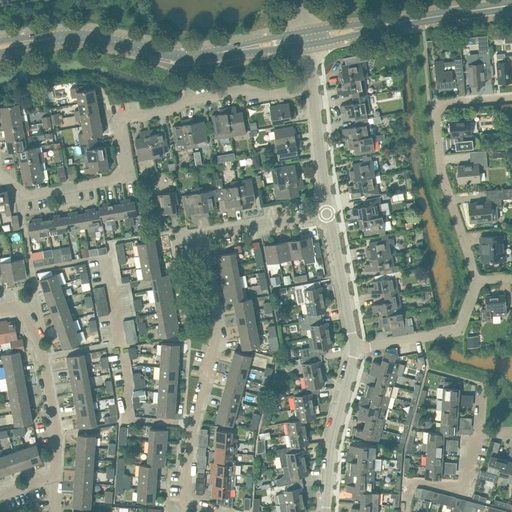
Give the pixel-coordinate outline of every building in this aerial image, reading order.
[(489,53),(487,36),(477,37),(478,53),(489,53)] [(511,55),(504,56),(504,52),(496,53),(498,83),(511,82),(511,77),(511,68),(511,55)] [(468,65),(470,86),(485,84),(483,66),(490,65),(489,53),(478,53),(479,64),(468,65)] [(455,60),(455,61),(443,62),(443,61),(434,61),(436,89),(442,88),(443,90),(451,89),(451,87),(456,87),(456,81),(463,80),(462,59),(455,60)] [(366,62),(361,62),(341,66),(342,72),(338,73),(340,82),(368,77),(366,62)] [(367,96),(364,78),(368,77),(340,82),(342,82),(343,87),(337,88),(338,95),(352,92),(353,98),(367,96)] [(77,86),(70,87),(72,98),(77,97),(78,103),(97,100),(95,89),(78,92),(77,86)] [(370,113),(367,96),(353,98),(354,103),(340,106),(341,113),(347,112),(348,117),(370,113)] [(0,107),(2,119),(21,115),(20,109),(25,108),(23,98),(16,99),(17,104),(0,107)] [(99,112),(97,100),(78,103),(79,110),(74,111),(75,116),(99,112)] [(284,120),(296,118),(294,111),(290,112),(289,103),(269,107),(273,125),(284,123),(284,120)] [(235,107),(226,108),(231,137),(247,135),(242,112),(237,113),(235,107)] [(231,137),(226,108),(219,110),(220,114),(212,115),(215,135),(224,134),(225,138),(231,137)] [(101,123),(99,112),(75,116),(76,121),(81,120),(82,126),(101,123)] [(22,122),(21,115),(2,119),(4,130),(28,125),(27,121),(22,122)] [(207,141),(203,121),(195,122),(194,118),(188,119),(193,148),(199,147),(198,143),(207,141)] [(348,140),(371,136),(369,125),(368,125),(367,118),(354,121),(355,126),(342,129),(343,136),(349,135),(350,140),(348,140)] [(193,148),(188,119),(181,121),(182,125),(173,126),(177,146),(185,145),(186,149),(193,148)] [(449,121),(451,138),(455,138),(457,135),(459,138),(460,140),(455,141),(456,149),(464,149),(465,150),(480,149),(479,140),(471,133),(470,120),(449,121)] [(103,134),(101,123),(82,126),(83,133),(78,134),(80,144),(93,142),(92,136),(103,134)] [(29,131),(28,125),(4,130),(6,141),(25,138),(25,137),(24,132),(29,131)] [(270,140),(271,146),(300,141),(299,134),(294,135),(293,126),(273,130),(275,139),(270,140)] [(168,152),(165,132),(156,133),(156,129),(149,130),(154,158),(160,157),(159,153),(168,152)] [(154,158),(149,130),(140,132),(141,138),(135,139),(138,158),(147,157),(148,159),(154,158)] [(377,142),(377,141),(386,140),(385,134),(371,136),(348,140),(350,149),(354,149),(355,155),(374,151),(372,143),(377,142)] [(32,147),(31,142),(30,136),(25,137),(25,138),(6,141),(9,152),(18,151),(18,150),(27,148),(32,147)] [(301,147),(300,141),(271,146),(273,153),(277,152),(279,160),(298,157),(297,148),(301,147)] [(94,148),(93,142),(80,144),(82,155),(87,154),(88,161),(107,158),(105,146),(94,148)] [(32,147),(27,148),(18,150),(18,151),(20,162),(44,158),(43,152),(38,153),(36,147),(32,147)] [(459,183),(467,183),(469,183),(479,182),(478,169),(487,169),(485,151),(480,151),(470,152),(471,165),(458,166),(459,183)] [(224,155),(215,157),(216,163),(225,162),(224,155)] [(377,160),(372,161),(371,156),(367,157),(362,158),(363,162),(352,164),(353,170),(350,171),(351,180),(353,180),(379,175),(378,169),(377,160)] [(45,162),(44,158),(20,162),(22,173),(41,170),(39,163),(45,162)] [(109,169),(107,158),(88,161),(89,167),(84,168),(85,173),(109,169)] [(295,165),(276,168),(271,169),(274,184),(302,179),(301,172),(297,173),(295,165)] [(67,168),(69,180),(76,179),(73,167),(67,168)] [(60,182),(66,181),(64,168),(58,170),(60,182)] [(42,176),(41,170),(22,173),(24,184),(48,180),(47,175),(42,176)] [(377,194),(375,183),(381,182),(379,175),(353,180),(354,185),(348,186),(349,193),(363,190),(364,196),(377,194)] [(252,179),(237,182),(242,209),(251,207),(250,201),(256,200),(252,179)] [(304,188),(302,179),(274,184),(277,199),(298,195),(297,189),(304,188)] [(242,209),(237,182),(230,183),(231,187),(223,188),(222,188),(224,196),(226,208),(234,206),(235,210),(242,209)] [(204,188),(197,189),(202,216),(209,215),(208,211),(217,209),(214,197),(213,190),(204,192),(204,188)] [(500,205),(500,199),(511,198),(511,188),(499,189),(485,190),(487,203),(469,204),(470,222),(492,220),(491,206),(500,205)] [(202,216),(197,189),(191,190),(192,194),(183,196),(186,215),(195,213),(196,217),(202,216)] [(7,191),(0,192),(0,211),(5,211),(6,216),(11,215),(7,191)] [(178,203),(176,192),(157,195),(161,214),(169,213),(170,217),(177,216),(175,204),(178,203)] [(358,220),(381,216),(378,198),(365,200),(366,206),(352,209),(354,216),(360,215),(360,219),(358,220)] [(130,199),(125,200),(129,226),(134,225),(133,217),(137,216),(135,201),(131,202),(130,199)] [(129,226),(125,200),(120,201),(121,204),(116,205),(119,219),(124,218),(125,226),(129,226)] [(119,219),(116,205),(113,205),(112,202),(107,203),(112,230),(113,231),(117,230),(115,220),(119,219)] [(112,230),(107,203),(102,204),(103,207),(99,208),(99,210),(102,222),(106,221),(107,229),(109,230),(112,230)] [(102,222),(99,210),(96,211),(95,208),(89,209),(93,231),(99,230),(98,226),(102,225),(102,222)] [(93,231),(89,209),(85,210),(86,213),(81,214),(84,228),(89,227),(90,232),(93,231)] [(84,228),(81,214),(78,214),(78,211),(72,212),(76,234),(81,233),(80,229),(84,228)] [(76,234),(72,212),(67,213),(68,216),(64,217),(66,232),(72,231),(72,235),(76,234)] [(66,232),(64,217),(60,217),(60,215),(54,216),(58,239),(64,238),(63,232),(66,232)] [(382,216),(381,216),(358,220),(360,229),(364,228),(365,234),(384,231),(383,222),(387,222),(386,215),(382,216)] [(14,229),(20,228),(18,216),(11,217),(14,229)] [(58,239),(54,216),(50,216),(50,219),(46,220),(48,235),(54,234),(55,240),(58,239)] [(48,235),(46,220),(43,221),(42,218),(36,219),(40,241),(45,240),(45,235),(48,235)] [(40,241),(36,219),(32,219),(33,223),(28,223),(31,238),(36,237),(37,241),(40,241)] [(492,236),(483,237),(484,252),(481,252),(482,262),(503,261),(501,245),(504,244),(504,235),(501,236),(500,230),(492,230),(492,236)] [(321,256),(319,242),(313,243),(312,237),(300,239),(303,257),(315,255),(315,257),(321,256)] [(303,257),(300,239),(288,242),(291,259),(303,257)] [(393,239),(388,239),(381,241),(369,243),(370,249),(366,250),(367,259),(395,254),(393,239)] [(137,243),(140,256),(157,252),(155,240),(137,243)] [(291,259),(288,242),(276,244),(279,261),(291,259)] [(279,261),(276,244),(264,246),(267,263),(279,261)] [(107,253),(106,247),(97,248),(99,255),(107,253)] [(90,257),(99,255),(97,248),(89,250),(90,257)] [(253,249),(256,261),(263,260),(260,248),(253,249)] [(54,263),(53,256),(50,257),(49,252),(43,253),(44,258),(46,265),(54,263)] [(71,252),(62,254),(63,262),(72,260),(71,252)] [(159,264),(157,252),(140,256),(142,267),(159,264)] [(217,255),(220,268),(237,264),(235,252),(217,255)] [(63,262),(62,254),(53,256),(54,263),(63,262)] [(395,254),(367,259),(368,259),(370,259),(370,263),(364,264),(366,271),(379,269),(380,275),(393,273),(392,267),(394,267),(392,255),(395,254)] [(44,258),(33,260),(34,267),(46,265),(44,258)] [(24,259),(11,261),(15,279),(27,277),(24,259)] [(15,279),(11,261),(0,263),(0,269),(1,273),(2,281),(15,279)] [(161,276),(159,264),(142,267),(144,279),(151,278),(161,276)] [(239,276),(237,264),(220,268),(222,279),(239,276)] [(398,295),(395,277),(399,276),(401,274),(400,272),(393,273),(380,275),(375,276),(376,280),(373,281),(374,286),(369,287),(370,294),(384,292),(385,297),(398,295)] [(61,285),(57,274),(40,280),(44,291),(61,285)] [(169,274),(161,276),(151,278),(153,290),(171,287),(169,274)] [(307,281),(306,275),(294,277),(295,283),(307,281)] [(241,288),(239,276),(222,279),(224,291),(241,288)] [(90,289),(88,277),(81,278),(83,291),(90,289)] [(300,303),(306,302),(323,299),(321,287),(314,288),(313,282),(296,286),(300,303)] [(65,297),(62,291),(69,289),(67,283),(61,286),(61,285),(44,291),(48,303),(65,297)] [(173,298),(171,287),(153,290),(156,302),(173,298)] [(244,300),(241,288),(224,291),(226,303),(234,302),(244,300)] [(285,289),(272,291),(273,297),(286,295),(285,289)] [(482,320),(491,319),(491,316),(507,314),(505,290),(504,290),(505,297),(500,297),(499,296),(485,297),(485,292),(486,308),(481,309),(482,320)] [(401,312),(398,295),(385,297),(386,303),(372,305),(373,312),(379,311),(380,316),(378,316),(378,317),(406,312),(406,311),(401,312)] [(69,308),(65,297),(48,303),(52,314),(69,308)] [(175,310),(173,298),(156,302),(158,313),(175,310)] [(251,299),(244,300),(234,302),(236,314),(254,310),(251,299)] [(325,311),(323,299),(306,302),(308,314),(298,315),(299,322),(301,322),(311,320),(310,314),(325,311)] [(72,320),(69,308),(52,314),(56,325),(72,320)] [(177,322),(175,310),(158,313),(160,325),(177,322)] [(256,322),(254,310),(236,314),(238,325),(256,322)] [(408,326),(406,312),(378,317),(380,326),(384,325),(385,331),(404,328),(405,334),(414,332),(413,326),(408,326)] [(76,331),(72,320),(56,325),(60,337),(76,331)] [(312,326),(311,320),(301,322),(302,329),(304,330),(310,329),(312,338),(330,335),(327,323),(312,326)] [(2,321),(0,321),(0,335),(1,343),(10,342),(12,353),(20,351),(25,350),(23,339),(18,340),(14,321),(2,323),(2,321)] [(180,334),(177,322),(160,325),(162,337),(180,334)] [(258,334),(256,322),(238,325),(240,337),(258,334)] [(80,342),(76,331),(60,337),(64,348),(80,342)] [(260,346),(258,334),(240,337),(243,349),(260,346)] [(332,347),(330,335),(312,338),(314,350),(309,351),(304,352),(305,358),(310,357),(321,355),(326,354),(325,348),(332,347)] [(162,343),(161,355),(179,356),(180,344),(162,343)] [(22,363),(20,351),(12,353),(2,354),(4,366),(22,363)] [(234,351),(231,363),(248,368),(252,356),(234,351)] [(402,367),(399,366),(399,363),(396,362),(398,355),(385,351),(381,364),(373,362),(371,368),(396,375),(402,376),(404,371),(404,369),(403,368),(402,367)] [(86,366),(84,354),(66,357),(69,369),(86,366)] [(178,368),(179,356),(161,355),(160,367),(178,368)] [(311,362),(310,357),(305,358),(306,363),(302,364),(305,376),(322,373),(319,361),(311,362)] [(24,375),(22,363),(4,366),(6,378),(24,375)] [(248,368),(231,363),(228,375),(245,379),(248,368)] [(88,378),(86,366),(69,369),(71,381),(88,378)] [(177,380),(178,368),(160,367),(159,379),(177,380)] [(393,386),(396,375),(371,368),(369,374),(378,376),(377,381),(393,386)] [(140,372),(133,374),(134,381),(141,380),(140,372)] [(324,385),(322,373),(305,376),(307,388),(293,391),(294,396),(311,393),(318,392),(317,386),(324,385)] [(111,380),(110,374),(104,375),(105,381),(104,381),(105,387),(112,386),(111,380)] [(26,387),(24,375),(6,378),(8,390),(26,387)] [(245,379),(228,375),(225,386),(242,391),(245,379)] [(460,382),(453,382),(453,379),(444,377),(444,380),(444,381),(444,387),(443,387),(442,399),(463,400),(463,397),(459,396),(460,382)] [(91,390),(88,378),(71,381),(73,393),(91,390)] [(176,392),(177,380),(159,379),(159,391),(176,392)] [(142,387),(141,380),(134,381),(135,389),(142,387)] [(390,397),(393,386),(377,381),(375,386),(367,384),(365,390),(390,397)] [(239,402),(242,391),(225,386),(222,398),(239,402)] [(28,399),(26,387),(8,390),(11,402),(28,399)] [(93,401),(91,390),(73,393),(75,405),(93,401)] [(387,408),(390,397),(365,390),(363,396),(372,398),(371,403),(387,408)] [(176,404),(176,392),(159,391),(158,403),(176,404)] [(313,406),(311,393),(294,396),(296,409),(313,406)] [(239,402),(222,398),(219,409),(236,414),(239,402)] [(30,410),(28,399),(11,402),(13,413),(30,410)] [(463,404),(463,400),(442,399),(441,410),(458,411),(458,404),(463,404)] [(95,413),(93,401),(75,405),(77,416),(95,413)] [(175,417),(176,404),(158,403),(157,415),(175,417)] [(384,419),(387,408),(371,403),(369,408),(361,406),(359,412),(384,419)] [(315,418),(313,406),(296,409),(298,420),(298,421),(304,420),(315,418)] [(117,422),(117,415),(117,409),(109,410),(110,416),(104,417),(105,424),(117,422)] [(233,426),(236,414),(219,409),(216,421),(233,426)] [(33,422),(30,410),(13,413),(15,425),(33,422)] [(458,411),(441,410),(436,410),(436,418),(437,420),(441,420),(440,421),(461,423),(462,419),(457,419),(458,411)] [(381,430),(384,419),(359,412),(358,418),(366,420),(365,425),(381,430)] [(97,425),(95,413),(77,416),(79,428),(97,425)] [(306,432),(304,420),(298,421),(298,420),(287,422),(289,435),(306,432)] [(461,427),(461,423),(440,421),(440,433),(444,434),(456,434),(457,426),(461,427)] [(378,441),(381,430),(365,425),(363,430),(355,428),(353,434),(363,437),(378,441)] [(150,429),(149,441),(167,442),(168,430),(150,429)] [(234,431),(216,430),(216,441),(236,443),(236,439),(233,439),(234,431)] [(308,444),(306,432),(289,435),(291,447),(294,446),(308,444)] [(444,441),(444,434),(440,433),(428,432),(427,443),(448,445),(448,441),(444,441)] [(78,434),(77,447),(95,448),(96,435),(78,434)] [(405,444),(406,436),(402,435),(400,442),(399,443),(397,445),(397,447),(403,449),(405,444)] [(265,452),(265,439),(258,441),(257,453),(265,452)] [(166,454),(167,442),(149,441),(148,453),(166,454)] [(237,445),(236,443),(216,441),(215,452),(232,453),(235,453),(237,452),(238,449),(238,447),(237,445)] [(448,449),(448,445),(427,443),(426,455),(443,456),(443,448),(448,449)] [(42,461),(37,444),(25,448),(31,465),(42,461)] [(358,452),(358,457),(375,459),(375,447),(360,446),(350,445),(349,452),(358,452)] [(294,446),(291,447),(289,447),(276,450),(277,456),(280,456),(281,467),(283,467),(289,466),(305,463),(303,451),(295,452),(294,446)] [(94,460),(95,448),(77,447),(76,458),(94,460)] [(31,465),(25,448),(13,452),(19,469),(31,465)] [(497,474),(502,458),(494,456),(495,452),(492,451),(486,471),(480,469),(478,478),(495,482),(497,474)] [(19,469),(13,452),(2,456),(8,473),(19,469)] [(232,461),(232,453),(215,452),(214,463),(234,464),(234,461),(232,461)] [(165,467),(166,454),(148,453),(148,466),(157,466),(165,467)] [(442,464),(443,456),(426,455),(426,466),(446,468),(447,464),(442,464)] [(509,477),(511,463),(511,456),(510,456),(509,460),(502,458),(497,474),(504,476),(501,485),(507,486),(509,477)] [(381,459),(375,459),(358,457),(357,462),(349,462),(348,468),(374,470),(381,471),(381,459)] [(93,472),(94,460),(76,458),(75,470),(93,472)] [(236,464),(234,464),(214,463),(211,462),(210,473),(235,475),(236,464)] [(305,463),(289,466),(283,467),(284,475),(280,479),(276,479),(277,486),(286,485),(292,484),(302,482),(301,476),(308,475),(305,463)] [(157,466),(148,466),(139,465),(139,477),(156,478),(157,466)] [(446,471),(446,468),(426,466),(425,478),(441,479),(442,471),(446,471)] [(373,481),(374,470),(348,468),(348,474),(357,475),(356,480),(373,481)] [(92,484),(93,472),(75,470),(75,482),(92,484)] [(235,486),(235,475),(210,473),(210,484),(213,484),(233,486),(235,486)] [(156,490),(156,478),(139,477),(138,489),(156,490)] [(372,493),(373,481),(356,480),(356,485),(347,485),(347,491),(353,492),(372,493)] [(91,496),(92,484),(75,482),(74,494),(91,496)] [(232,492),(233,486),(213,484),(212,495),(217,496),(216,503),(232,507),(233,497),(229,497),(230,492),(232,492)] [(293,489),(292,484),(286,485),(287,490),(284,491),(284,493),(278,494),(280,504),(303,500),(301,488),(293,489)] [(431,500),(434,492),(422,489),(416,488),(414,495),(431,500)] [(155,502),(156,490),(138,489),(137,501),(155,502)] [(378,493),(372,493),(353,492),(352,498),(361,498),(361,503),(378,505),(378,493)] [(442,503),(444,495),(434,492),(431,500),(442,503)] [(90,508),(91,496),(74,494),(73,507),(75,507),(89,508),(90,508)] [(399,505),(399,498),(400,494),(391,494),(391,498),(395,498),(395,505),(399,505)] [(453,506),(455,498),(444,495),(442,503),(453,506)] [(467,501),(466,501),(455,498),(453,506),(464,509),(467,501)] [(304,511),(305,511),(303,500),(280,504),(280,506),(281,511),(304,511)] [(377,511),(378,505),(361,503),(360,508),(351,508),(351,511),(377,511)]
